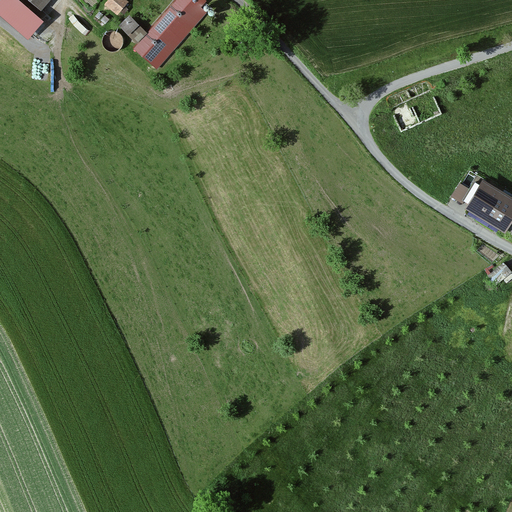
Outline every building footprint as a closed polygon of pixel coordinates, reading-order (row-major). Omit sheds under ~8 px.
[(14,0),(6,0),(0,7),(0,19),(31,44),(46,26),(14,0)] [(28,0),(42,12),(51,0),(28,0)] [(109,0),(105,6),(118,16),(128,3),(124,0),(109,0)] [(135,49),(157,69),(212,8),(203,0),(177,0),(147,34),(129,18),(119,29),(138,46),(135,49)] [(452,197),(506,234),(511,225),(511,199),(485,181),(482,187),(475,182),(470,191),(461,185),(452,197)] [(511,268),(504,259),(488,273),(497,283),(511,270),(511,268)]
